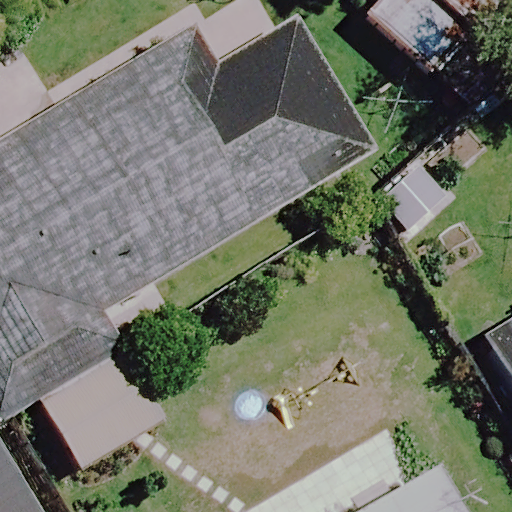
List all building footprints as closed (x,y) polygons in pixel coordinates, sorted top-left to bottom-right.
[(0,418),(20,407),(106,358),(88,327),(353,170),(252,0),(207,27),(191,0),(190,0),(0,112),(0,418)] [(511,44),(511,0),(378,0),(351,33),(391,66),(453,117),(511,44)] [(511,323),(467,350),(511,424),(511,323)] [(0,511),(13,511),(0,486),(0,511)] [(435,511),(421,487),(376,511),(435,511)]
